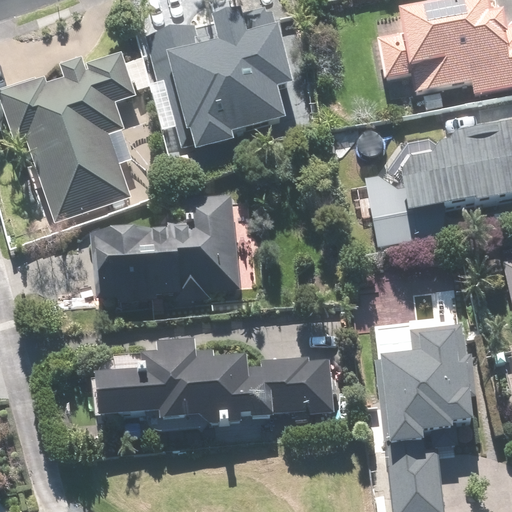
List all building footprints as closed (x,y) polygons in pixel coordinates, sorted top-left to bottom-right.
[(484,4),(395,20),(399,41),(375,45),(382,85),(409,81),(412,101),(469,91),(471,101),(511,94),(511,31),(502,33),(500,22),(488,24),(484,4)] [(194,31),(144,44),(156,89),(148,91),(160,136),(173,133),(179,155),(190,153),(192,162),(233,151),(231,143),(284,129),(274,93),(291,89),(271,14),(239,22),(238,20),(209,28),(214,47),(197,51),(194,42),(197,42),(194,31)] [(25,149),(54,230),(131,203),(119,170),(132,166),(121,137),(124,136),(115,110),(136,103),(120,61),(83,74),(81,68),(58,76),(62,89),(45,95),(43,88),(38,90),(35,83),(0,95),(0,136),(5,150),(10,148),(12,154),(25,149)] [(511,205),(511,145),(509,144),(508,135),(452,145),(447,153),(438,154),(428,167),(407,171),(398,184),(400,197),(398,197),(377,184),(363,186),(375,254),(442,242),(446,215),(472,210),(472,214),(511,205)] [(230,201),(180,206),(182,228),(164,229),(165,238),(151,239),(151,240),(88,246),(95,310),(115,308),(116,312),(156,308),(156,304),(174,302),(175,309),(210,305),(210,299),(240,295),(230,201)] [(511,266),(502,269),(511,314),(511,266)] [(459,333),(408,339),(411,365),(373,369),(382,450),(384,450),(390,511),(443,511),(438,460),(454,458),(454,450),(457,450),(455,433),(470,432),(459,333)] [(333,418),(328,365),(308,367),(308,364),(260,369),(260,377),(245,378),(244,366),(212,369),(211,362),(194,363),(193,349),(154,353),(155,364),(138,366),(140,381),(92,385),(96,429),(157,424),(157,432),(199,428),(200,436),(239,433),(239,426),(249,425),(249,429),(273,427),(272,421),(293,419),(294,426),(309,425),(308,421),(333,418)]
